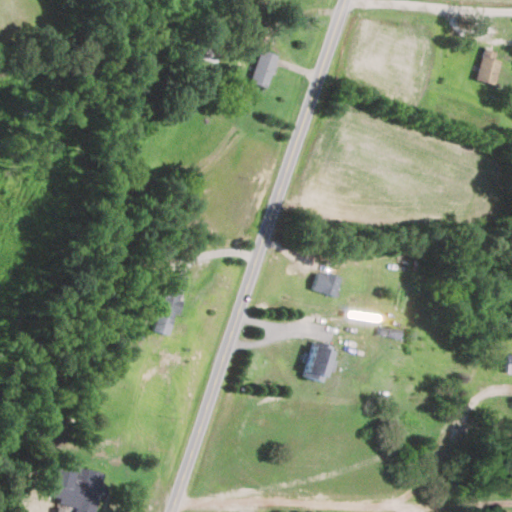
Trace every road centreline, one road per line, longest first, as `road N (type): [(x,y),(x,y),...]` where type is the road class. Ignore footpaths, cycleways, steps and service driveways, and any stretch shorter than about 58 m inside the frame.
road 1 (residential): [(174,511),(349,0)]
road 2 (residential): [(178,502),(404,502)]
